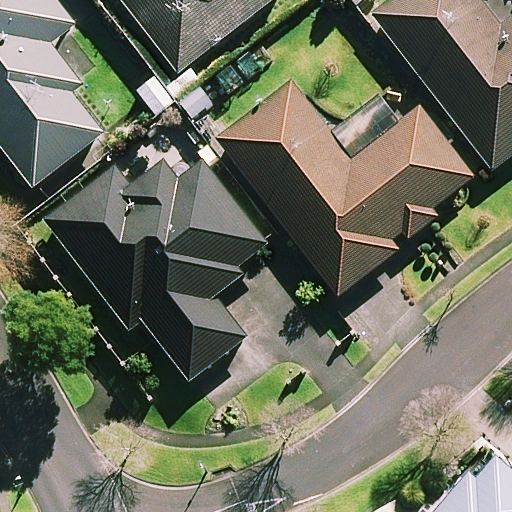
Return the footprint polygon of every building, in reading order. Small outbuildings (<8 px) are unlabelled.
[(0,0),(0,151),(34,196),(104,142),(72,101),(84,91),(54,52),(76,35),(49,0),(0,0)] [(116,0),(180,82),(285,0),(116,0)] [(511,33),(504,39),(473,0),(407,0),(375,26),(494,178),(511,163),(511,33)] [(407,243),(412,250),(440,229),(432,219),(475,186),(424,119),(354,172),(294,94),(221,149),(340,305),(401,259),(396,252),(407,243)] [(247,348),(218,311),(249,286),(242,277),(268,256),(202,171),(181,188),(168,172),(134,198),(117,176),(47,231),(132,339),(144,330),(192,391),(247,348)] [(511,511),(511,477),(490,459),(444,511),(511,511)]
